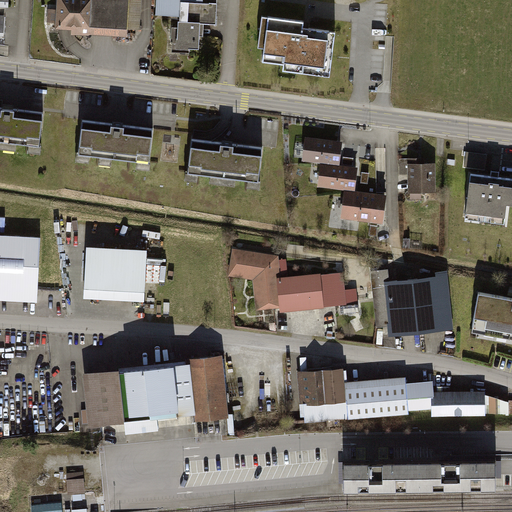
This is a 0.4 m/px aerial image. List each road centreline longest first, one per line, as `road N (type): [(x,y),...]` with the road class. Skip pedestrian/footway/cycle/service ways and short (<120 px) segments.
road 1 (secondary): [(0,67),(511,132)]
road 2 (unclassified): [(511,381),(261,340),(0,321)]
road 3 (unknown): [(394,250),(385,116)]
